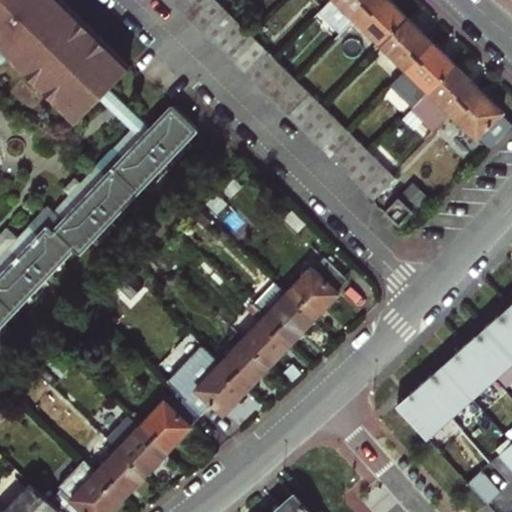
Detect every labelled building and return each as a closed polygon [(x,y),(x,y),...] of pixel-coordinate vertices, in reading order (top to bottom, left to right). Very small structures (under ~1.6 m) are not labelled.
[(107,86),(131,63),(68,0),(0,0),(0,39),(11,50),(78,115),(96,98),(107,86)] [(171,0),(181,9),(188,0),(171,0)] [(188,0),(181,9),(191,19),(209,0),(188,0)] [(209,0),(191,19),(202,30),(224,7),(217,0),(209,0)] [(339,0),(357,18),(374,0),(339,0)] [(374,0),(357,18),(382,42),(408,16),(391,0),(374,0)] [(202,30),(213,41),(236,18),(230,12),(224,7),(202,30)] [(382,42),(407,67),(433,41),(408,16),(382,42)] [(213,41),(223,51),(246,28),(236,18),(213,41)] [(223,51),(234,62),(257,38),(253,35),(246,28),(223,51)] [(234,62),(245,72),(268,49),(257,38),(234,62)] [(0,61),(11,50),(0,39),(0,61)] [(407,67),(430,90),(456,63),(433,41),(407,67)] [(245,72),(256,83),(278,60),(276,57),(268,49),(245,72)] [(256,83),(266,93),(289,70),(278,60),(256,83)] [(430,90),(452,112),(478,85),(456,63),(430,90)] [(266,93),(277,104),(300,80),(298,79),(289,70),(266,93)] [(277,104),(288,114),(310,90),(300,80),(277,104)] [(490,145),(511,123),(511,122),(501,112),(503,110),(478,85),(452,112),(477,136),(479,134),(490,145)] [(0,322),(72,247),(76,252),(197,126),(173,103),(149,127),(107,86),(96,98),(129,130),(81,181),(75,176),(63,188),(68,193),(53,210),(47,205),(18,236),(7,226),(0,233),(0,322)] [(288,114),(298,124),(321,101),(310,90),(288,114)] [(298,124),(309,135),(332,112),(323,103),(321,101),(298,124)] [(309,135),(320,146),(343,122),(332,112),(309,135)] [(320,146),(331,156),(353,133),(348,128),(343,122),(320,146)] [(331,156),(342,167),(365,144),(353,133),(331,156)] [(342,167),(352,178),(375,154),(371,150),(365,144),(342,167)] [(352,178),(363,188),(386,164),(375,154),(352,178)] [(363,188),(374,199),(397,175),(394,172),(386,164),(363,188)] [(385,209),(399,223),(412,209),(398,195),(385,209)] [(347,277),(344,274),(354,263),(340,249),(329,260),(324,256),(313,267),(310,265),(286,291),(313,318),(338,291),(336,289),(347,277)] [(347,277),(355,284),(365,274),(354,263),(344,274),(347,277)] [(264,313),(292,340),(313,318),(286,291),(264,313)] [(511,303),(398,405),(428,439),(511,364),(511,303)] [(270,363),(292,340),(264,313),(243,336),(270,363)] [(248,386),(270,363),(243,336),(221,360),(248,386)] [(211,402),(223,413),(248,386),(221,360),(195,387),(188,380),(178,390),(201,413),(211,402)] [(141,424),(167,449),(201,413),(178,390),(168,402),(164,398),(141,424)] [(145,473),(167,449),(141,424),(131,415),(109,439),(118,447),(145,473)] [(511,443),(500,454),(511,466),(511,443)] [(124,495),(145,473),(118,447),(96,470),(124,495)] [(108,511),(124,495),(96,470),(87,461),(62,487),(64,489),(52,502),(59,509),(62,511),(108,511)] [(481,471),(467,483),(487,505),(501,492),(481,471)] [(3,507),(7,511),(55,511),(59,509),(52,502),(29,480),(3,507)] [(312,511),(294,492),(271,511),(312,511)]
